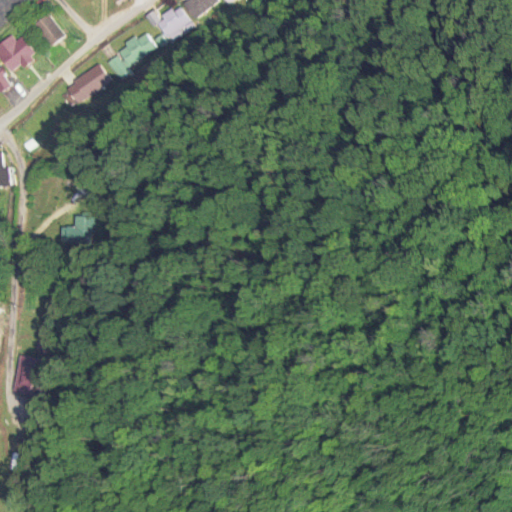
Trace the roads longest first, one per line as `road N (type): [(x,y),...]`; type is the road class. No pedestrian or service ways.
road 1 (residential): [(277,0),(354,146),(431,262)]
road 2 (residential): [(138,0),(0,124)]
